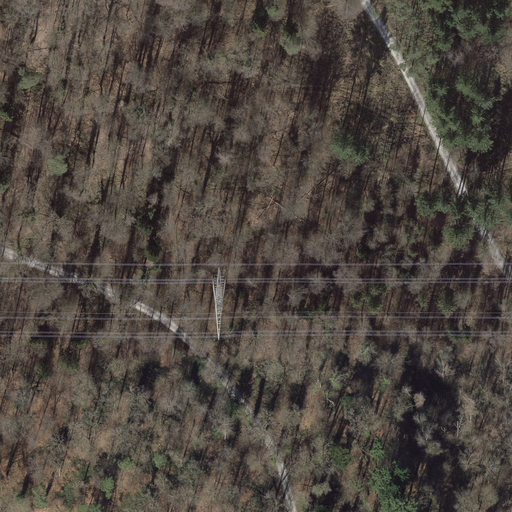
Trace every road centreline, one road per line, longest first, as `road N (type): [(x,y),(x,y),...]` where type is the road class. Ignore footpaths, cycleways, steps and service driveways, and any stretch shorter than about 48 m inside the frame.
road 1 (track): [(0,247),(162,315),(184,333),(277,456),(291,511)]
road 2 (track): [(511,279),(365,0)]
